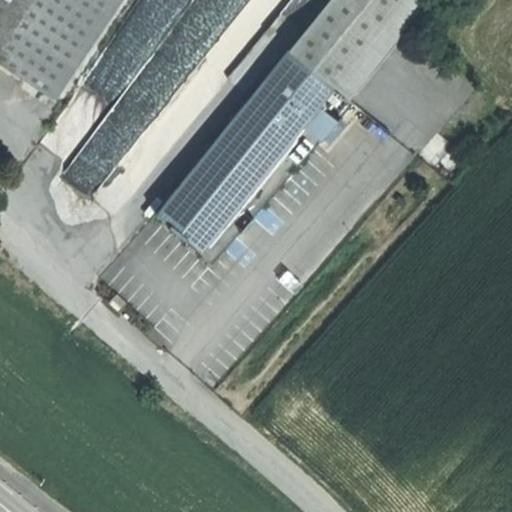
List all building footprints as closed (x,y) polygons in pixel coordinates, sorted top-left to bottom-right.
[(0,0),(0,61),(42,90),(103,0),(0,0)] [(103,203),(240,0),(139,0),(96,64),(125,84),(62,175),(103,203)] [(427,0),(330,0),(289,50),(346,97),(427,0)] [(351,101),(346,97),(289,50),(153,215),(211,263),(237,232),(236,230),(249,214),(253,217),(289,173),(286,170),(292,163),(297,167),(351,101)] [(286,270),(278,279),(295,294),(303,285),(286,270)] [(117,294),(109,302),(119,311),(126,303),(117,294)]
